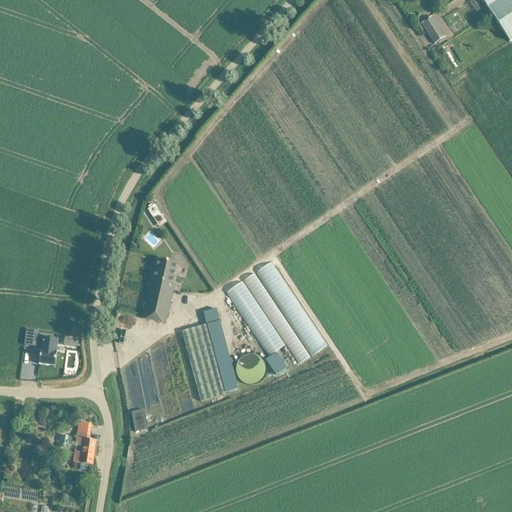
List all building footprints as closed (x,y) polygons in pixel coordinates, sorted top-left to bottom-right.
[(511,40),(511,0),(480,0),(509,43),(511,40)] [(445,38),(431,17),(420,24),(434,45),(445,38)] [(163,195),(155,200),(167,217),(175,212),(163,195)] [(191,222),(199,219),(197,212),(188,215),(191,222)] [(268,261),(316,347),(331,338),(283,253),(268,261)] [(176,264),(167,262),(158,260),(153,280),(151,280),(142,319),(165,325),(171,301),(173,290),(170,290),(176,264)] [(207,326),(182,333),(200,402),(226,396),(207,326)] [(26,332),(24,348),(38,349),(40,334),(26,332)] [(40,355),(39,365),(54,367),(58,342),(43,340),(41,351),(40,355)] [(79,424),(73,463),(81,464),(80,470),(87,471),(88,465),(92,466),(96,443),(96,442),(89,441),(91,425),(79,424)] [(103,440),(103,430),(92,430),(92,439),(103,440)]
